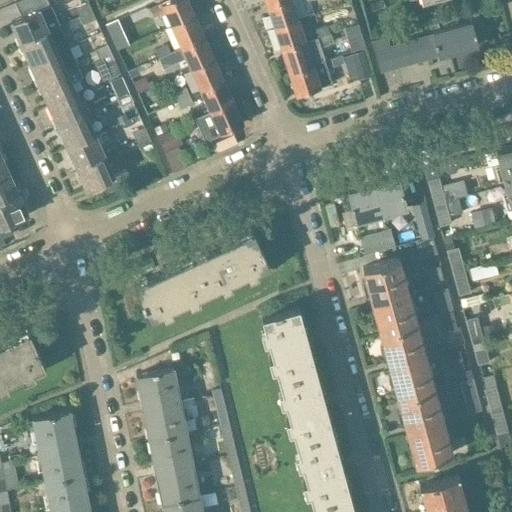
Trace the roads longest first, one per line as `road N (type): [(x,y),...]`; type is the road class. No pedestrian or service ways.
road 1 (residential): [(384,511),(283,144)]
road 2 (residential): [(123,511),(68,242)]
road 3 (residential): [(283,144),(511,80)]
road 4 (residential): [(68,242),(283,144)]
road 5 (residential): [(68,242),(0,87)]
road 6 (residential): [(283,144),(219,0)]
